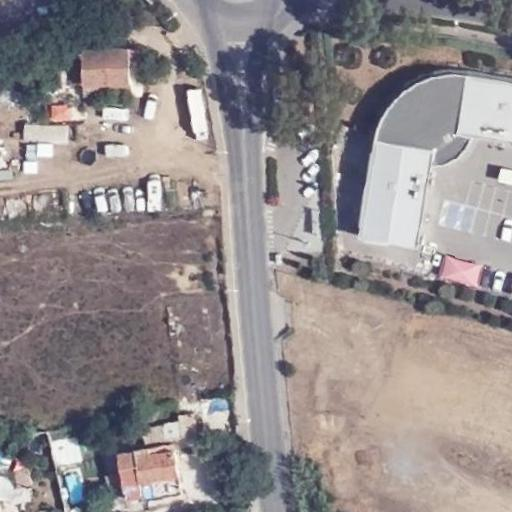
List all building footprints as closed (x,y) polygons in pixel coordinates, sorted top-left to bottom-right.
[(75,49),(74,32),(65,33),(43,38),(44,55),(51,54),(62,53),(63,84),(77,84),(125,82),(125,67),(120,68),(119,49),(75,49)] [(33,57),(27,44),(0,53),(0,60),(2,60),(5,67),(33,57)] [(62,53),(51,54),(52,85),(63,84),(62,53)] [(408,241),(423,151),(429,151),(434,150),(439,148),(444,146),(448,142),(450,139),(453,134),(456,129),(511,138),(511,76),(457,68),(456,76),(446,75),(436,75),(424,77),(415,81),(405,86),(397,92),(390,99),(384,107),(380,114),(377,121),(374,127),(373,135),(365,133),(349,231),(408,241)] [(126,94),(125,82),(77,84),(78,96),(126,94)] [(24,141),(69,141),(69,123),(24,123),(24,141)] [(478,284),(483,261),(446,254),(441,276),(478,284)] [(212,425),(207,409),(177,414),(181,433),(212,425)] [(195,485),(189,443),(132,448),(136,487),(157,485),(159,492),(195,485)]
